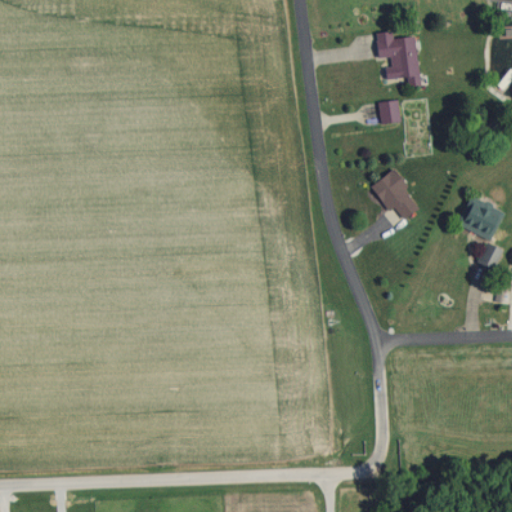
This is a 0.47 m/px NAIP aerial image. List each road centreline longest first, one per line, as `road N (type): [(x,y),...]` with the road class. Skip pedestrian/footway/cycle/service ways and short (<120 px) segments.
road 1 (residential): [(0,488),(366,473),(500,496)]
road 2 (residential): [(299,0),(338,241),(382,345),(384,445),(366,473)]
road 3 (residential): [(382,345),(511,333)]
